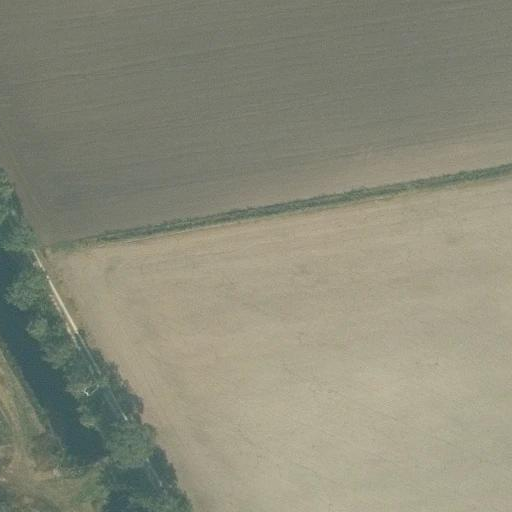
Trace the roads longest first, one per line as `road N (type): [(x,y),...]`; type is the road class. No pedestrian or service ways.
road 1 (track): [(172,511),(0,195)]
road 2 (track): [(146,464),(81,488),(0,483)]
road 3 (track): [(0,399),(22,441),(30,485),(66,511)]
